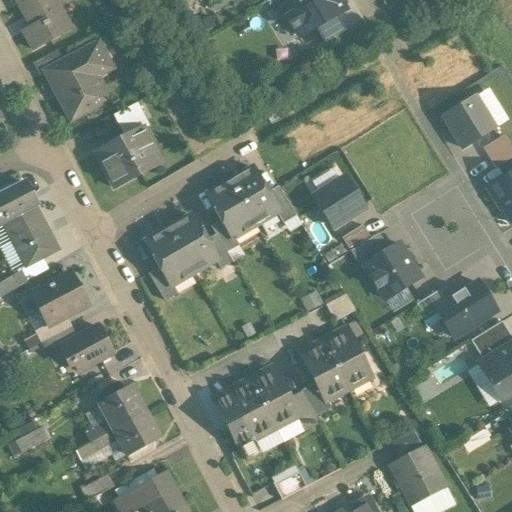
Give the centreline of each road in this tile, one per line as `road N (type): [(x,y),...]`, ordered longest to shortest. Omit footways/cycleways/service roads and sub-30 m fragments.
road 1 (residential): [(174,392),(92,233)]
road 2 (track): [(385,59),(235,145)]
road 3 (residential): [(235,145),(92,233)]
road 4 (residential): [(313,313),(174,392)]
road 5 (residential): [(237,511),(174,392)]
